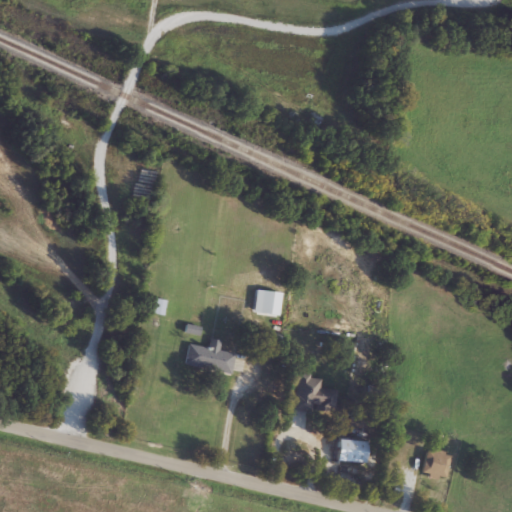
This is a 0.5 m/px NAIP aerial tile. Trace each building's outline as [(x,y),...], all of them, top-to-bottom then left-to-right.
[(161,315),(151,313),(154,299),(164,302),(161,315)] [(187,345),(206,349),(208,339),(219,342),(217,351),(234,354),(229,375),(182,366),(187,345)] [(313,438),(319,438),(319,458),(285,459),(285,433),(300,433),(300,424),(313,423),(313,438)] [(363,464),(334,461),(336,439),(365,443),(363,464)] [(419,476),(421,451),(447,453),(445,478),(419,476)]
